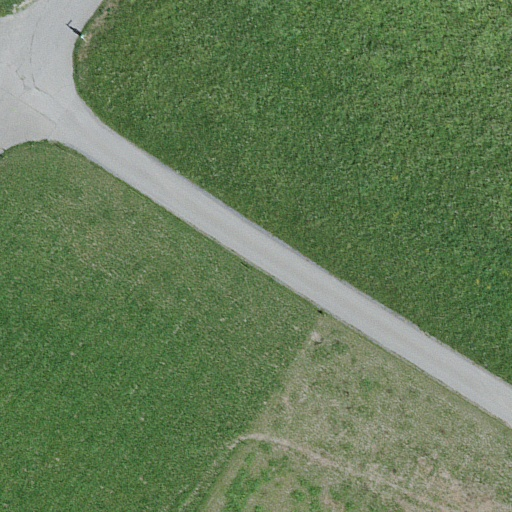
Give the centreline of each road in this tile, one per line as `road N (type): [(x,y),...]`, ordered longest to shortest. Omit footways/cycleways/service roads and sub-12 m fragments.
road 1 (track): [(0,79),(511,406)]
road 2 (unclassified): [(74,0),(0,106)]
